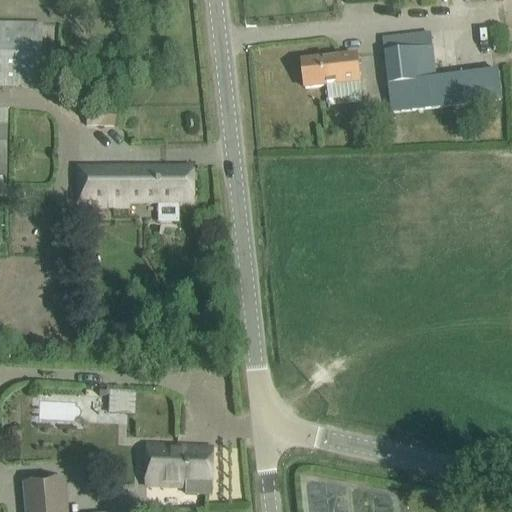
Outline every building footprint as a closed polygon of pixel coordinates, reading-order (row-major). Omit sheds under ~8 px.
[(41,25),(0,24),(0,87),(40,88),(41,25)] [(392,112),(440,106),(490,100),(501,99),(498,72),(437,80),(431,31),(383,37),(392,112)] [(359,91),(357,58),(302,64),(305,96),(326,94),(326,104),(359,102),(358,91),(359,91)] [(86,126),(127,127),(128,111),(86,110),(86,126)] [(193,169),(173,170),(78,169),(78,208),(130,207),(130,205),(193,204),(193,169)] [(100,392),(99,398),(109,398),(108,416),(136,417),(136,392),(108,391),(108,392),(100,392)] [(213,449),(147,450),(147,487),(183,488),(183,497),(213,496),(213,449)] [(69,511),(67,481),(23,485),(25,511),(69,511)]
